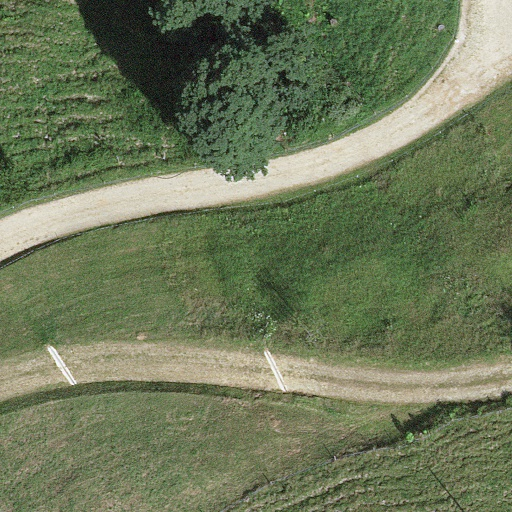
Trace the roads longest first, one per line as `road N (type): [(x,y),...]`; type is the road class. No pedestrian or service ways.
road 1 (track): [(0,240),(45,219),(300,170),(360,150),(511,58)]
road 2 (track): [(0,382),(72,363),(138,360),(410,385),(511,378)]
